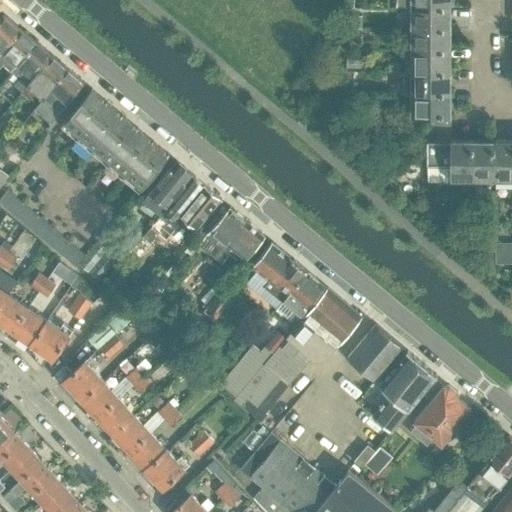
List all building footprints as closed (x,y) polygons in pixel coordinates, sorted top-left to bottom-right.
[(451,28),(451,7),(411,7),(411,28),(451,28)] [(0,50),(20,27),(4,14),(0,18),(0,50)] [(0,60),(11,70),(36,41),(20,27),(0,50),(0,60)] [(451,49),(451,28),(411,28),(411,49),(451,49)] [(27,83),(52,54),(36,41),(11,70),(27,83)] [(451,69),(451,49),(411,49),(411,69),(451,69)] [(43,97),(67,68),(52,54),(27,83),(34,89),(43,97)] [(60,111),(84,82),(67,68),(43,97),(60,111)] [(451,69),(411,69),(403,69),(403,93),(411,93),(451,93),(451,69)] [(80,133),(107,101),(91,88),(65,120),(80,133)] [(427,115),(451,115),(451,93),(411,93),(411,115),(427,115)] [(96,146),(123,115),(107,101),(80,133),(96,146)] [(112,160),(138,128),(123,115),(96,146),(112,160)] [(451,128),(451,115),(427,115),(427,128),(451,128)] [(127,173),(153,141),(138,128),(112,160),(127,173)] [(451,128),(427,128),(427,141),(451,140),(451,139),(451,128)] [(453,179),(474,179),(474,139),(451,139),(451,140),(427,141),(427,165),(451,165),(451,182),(453,182),(453,179)] [(495,179),(495,139),(474,139),(474,179),(495,179)] [(511,178),(511,139),(495,139),(495,179),(511,178)] [(142,186),(169,154),(153,141),(127,173),(142,186)] [(160,213),(192,175),(193,174),(176,159),(143,199),(160,213)] [(0,185),(8,177),(0,169),(0,185)] [(174,219),(203,184),(193,175),(161,214),(165,217),(167,213),(174,219)] [(196,227),(221,198),(204,183),(203,184),(174,219),(182,225),(187,219),(196,227)] [(0,201),(6,206),(15,195),(8,189),(0,197),(0,201)] [(14,213),(23,202),(15,195),(6,206),(14,213)] [(22,220),(31,208),(23,202),(14,213),(22,220)] [(229,206),(210,229),(245,258),(264,234),(229,206)] [(29,226),(39,215),(31,208),(22,220),(29,226)] [(37,233),(46,222),(39,215),(29,226),(37,233)] [(45,239),(54,228),(46,222),(37,233),(45,239)] [(53,246),(62,235),(54,228),(45,239),(53,246)] [(125,256),(142,235),(135,229),(117,250),(125,256)] [(60,252),(69,241),(62,235),(53,246),(60,252)] [(134,264),(152,243),(145,237),(127,258),(134,264)] [(33,239),(27,248),(35,253),(41,244),(33,239)] [(282,301),(284,298),(307,270),(307,269),(289,254),(289,255),(271,240),(251,264),(272,282),(267,288),(282,301)] [(68,259),(77,248),(69,241),(60,252),(68,259)] [(0,263),(8,252),(0,246),(0,263)] [(76,265),(85,254),(77,248),(68,259),(76,265)] [(0,263),(8,270),(17,258),(8,252),(0,263)] [(300,312),(324,284),(307,270),(284,298),(300,312)] [(39,291),(47,279),(38,273),(30,285),(39,291)] [(47,296),(55,285),(47,279),(39,291),(47,296)] [(168,323),(176,313),(162,300),(167,294),(157,286),(144,302),(155,310),(148,320),(155,327),(163,318),(168,323)] [(0,305),(9,293),(0,287),(0,305)] [(236,395),(233,399),(256,418),(257,419),(310,357),(315,360),(325,359),(361,315),(327,287),(286,337),(286,336),(236,395)] [(0,323),(11,331),(28,307),(9,293),(0,305),(0,323)] [(215,322),(231,303),(219,293),(203,312),(215,322)] [(79,319),(91,301),(80,294),(68,311),(79,319)] [(30,344),(46,320),(28,307),(11,331),(30,344)] [(51,359),(72,329),(63,323),(60,327),(47,318),(46,320),(30,344),(32,345),(30,347),(40,354),(41,352),(51,359)] [(374,379),(403,346),(376,323),(346,357),(374,379)] [(255,344),(221,383),(236,395),(286,336),(278,330),(262,349),(255,344)] [(108,357),(124,343),(114,333),(99,347),(108,357)] [(421,393),(434,377),(437,374),(407,349),(378,383),(389,392),(372,412),(391,428),(421,393)] [(81,400),(102,380),(103,379),(93,368),(97,364),(89,356),(63,380),(71,389),(70,391),(77,399),(79,398),(81,400)] [(133,383),(142,374),(136,366),(125,376),(133,383)] [(143,388),(149,381),(142,374),(133,383),(140,391),(143,388)] [(458,422),(471,408),(457,397),(457,391),(448,384),(442,384),(434,377),(421,393),(429,399),(413,419),(415,422),(410,430),(426,443),(432,436),(441,443),(448,434),(451,437),(461,425),(458,422)] [(96,417),(118,397),(102,380),(81,400),(96,417)] [(112,434),(134,414),(118,397),(96,417),(112,434)] [(164,418),(174,408),(167,401),(157,411),(164,418)] [(181,416),(174,408),(164,418),(171,425),(181,416)] [(129,452),(150,433),(134,414),(112,434),(129,452)] [(0,446),(16,433),(0,415),(0,446)] [(198,455),(213,441),(204,430),(188,445),(198,455)] [(395,511),(398,510),(355,474),(348,469),(336,484),(271,430),(240,467),(262,485),(253,495),(268,511),(395,511)] [(32,450),(16,433),(0,446),(0,457),(11,469),(32,450)] [(144,469),(165,449),(150,433),(129,452),(144,469)] [(487,500),(511,470),(511,437),(508,434),(467,483),(487,500)] [(362,466),(373,450),(367,444),(354,460),(362,466)] [(376,472),(392,454),(379,444),(364,463),(376,472)] [(161,488),(187,464),(180,455),(176,459),(166,448),(165,449),(144,469),(145,470),(143,472),(151,480),(153,478),(161,488)] [(47,466),(32,450),(11,469),(20,479),(2,496),(14,509),(23,501),(17,494),(26,486),(26,485),(47,466)] [(43,503),(63,484),(47,466),(26,485),(26,486),(43,503)] [(477,511),(487,500),(467,483),(459,477),(432,509),(427,505),(421,511),(477,511)] [(222,498),(232,488),(225,481),(214,491),(222,498)] [(50,511),(67,511),(79,501),(63,484),(43,503),(50,511)] [(511,511),(511,485),(490,511),(511,511)] [(229,506),(239,496),(232,488),(222,498),(229,506)] [(205,511),(206,511),(213,505),(207,498),(200,504),(190,494),(170,511),(205,511)] [(89,511),(79,501),(67,511),(89,511)]
